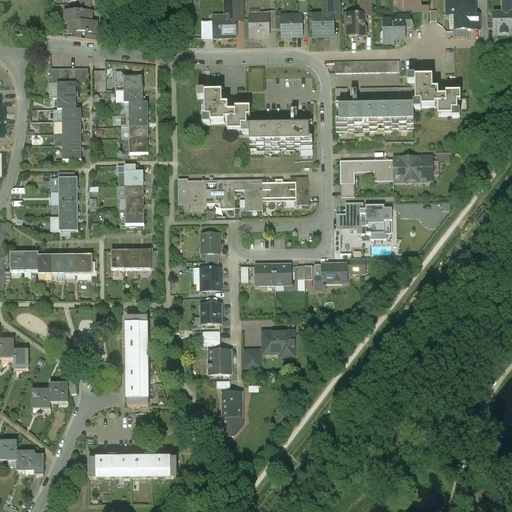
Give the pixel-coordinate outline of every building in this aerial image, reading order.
[(308,15),(307,0),(299,0),(300,15),(308,15)] [(372,17),(371,0),(361,0),(361,13),(371,13),(371,17),(372,17)] [(420,0),(399,0),(399,2),(403,2),(403,10),(421,10),(420,0)] [(447,0),(448,17),(456,17),(475,16),(474,1),(474,0),(447,0)] [(511,0),(503,0),(504,16),(494,16),(494,37),(511,36),(511,0)] [(339,4),(329,4),(329,18),(333,18),(333,22),(340,22),(339,4)] [(244,23),(244,5),(232,5),(232,19),(236,19),(236,23),(244,23)] [(80,13),(66,13),(67,25),(71,25),(71,24),(92,24),(91,13),(80,13)] [(276,13),(267,13),(267,17),(268,17),(269,31),(276,31),(276,13)] [(356,15),(356,16),(349,16),(347,18),(347,24),(345,26),(345,27),(347,28),(347,36),(349,38),(366,38),(366,37),(365,37),(365,16),(358,16),(358,15),(356,15)] [(414,29),(410,16),(397,16),(397,22),(404,22),(404,30),(414,29)] [(475,16),(456,17),(456,31),(456,32),(467,32),(480,32),(480,16),(475,16)] [(267,17),(260,17),(260,20),(250,20),(250,40),(260,39),(262,37),(269,37),(269,31),(268,17),(267,17)] [(302,18),(291,19),(291,21),(282,21),(282,39),(284,39),(286,41),(290,41),(292,39),(302,39),(302,18)] [(329,18),(314,18),(314,39),(333,38),(333,22),(333,18),(329,18)] [(232,19),(214,19),(214,40),(236,40),(236,23),(236,19),(232,19)] [(397,22),(384,23),(384,33),(387,33),(387,41),(404,41),(404,30),(404,22),(397,22)] [(92,24),(71,24),(71,25),(72,35),(85,35),(97,35),(97,24),(92,24)] [(467,32),(456,32),(456,31),(453,31),(453,40),(468,40),(467,32)] [(399,63),(335,64),(335,75),(400,74),(399,63)] [(88,71),(51,71),(51,86),(88,85),(88,71)] [(125,73),(116,73),(116,93),(125,93),(125,79),(125,73)] [(143,78),(125,79),(125,93),(143,93),(143,78)] [(433,92),(433,79),(415,80),(416,104),(421,104),(421,110),(436,109),(436,107),(438,107),(438,118),(458,118),(458,104),(461,104),(461,95),(439,95),(439,92),(433,92)] [(76,85),(58,86),(58,100),(76,100),(76,85)] [(347,103),(347,91),(336,92),(336,103),(347,103)] [(399,91),(360,91),(360,103),(399,102),(399,91)] [(143,93),(125,93),(125,106),(130,106),(143,106),(143,93)] [(250,111),(229,112),(228,108),(222,108),(222,96),(205,96),(205,120),(211,120),(211,126),(225,126),(225,123),(227,123),(228,134),(247,134),(247,120),(250,120),(250,111)] [(76,100),(58,100),(58,113),(61,112),(63,112),(76,112),(76,100)] [(143,106),(130,106),(130,118),(149,118),(149,106),(143,106)] [(413,108),(338,109),(339,132),(414,131),(413,108)] [(76,112),(63,112),(63,125),(81,124),(81,112),(76,112)] [(130,118),(122,118),(122,130),(130,130),(149,130),(149,118),(130,118)] [(81,124),(63,125),(63,137),(82,137),(81,124)] [(310,127),(249,128),(250,151),(310,150),(310,127)] [(149,130),(130,130),(130,142),(149,142),(149,130)] [(82,149),(82,137),(63,137),(63,149),(82,149)] [(149,142),(130,142),(130,156),(149,156),(149,142)] [(82,149),(63,149),(63,163),(82,163),(82,149)] [(432,160),(412,160),(412,162),(393,163),(393,182),(402,181),(402,184),(432,184),(432,179),(432,160)] [(393,182),(393,163),(350,164),(351,171),(341,171),(341,194),(355,193),(355,173),(377,172),(377,182),(393,182)] [(136,174),(125,174),(125,175),(125,189),(143,189),(143,174),(136,174)] [(77,181),(59,181),(59,196),(78,196),(77,181)] [(206,183),(188,183),(188,181),(178,182),(179,205),(190,205),(190,201),(195,201),(195,207),(195,209),(207,209),(207,206),(206,192),(206,183)] [(262,186),(262,182),(234,183),(234,193),(244,193),(245,203),(248,203),(248,211),(263,210),(263,204),(262,186)] [(234,193),(234,183),(217,183),(217,192),(206,192),(207,206),(225,206),(225,207),(235,207),(234,193)] [(296,204),(296,185),(262,186),(263,204),(296,204)] [(143,201),(143,189),(125,189),(125,201),(143,201)] [(78,196),(59,196),(59,208),(78,208),(78,196)] [(143,201),(125,201),(125,213),(143,213),(143,201)] [(391,211),(364,212),(363,205),(349,206),(349,220),(340,220),(340,229),(361,229),(361,236),(392,236),(391,211)] [(78,208),(59,208),(59,220),(78,220),(78,208)] [(144,227),(143,213),(125,213),(125,227),(144,227)] [(78,220),(59,220),(59,234),(78,234),(78,220)] [(219,257),(218,235),(202,235),(202,249),(206,249),(206,257),(219,257)] [(124,254),(112,254),(112,272),(125,272),(124,254)] [(137,254),(124,254),(125,272),(138,272),(137,254)] [(151,254),(137,254),(138,272),(151,272),(151,254)] [(25,255),(11,255),(11,274),(25,274),(25,255)] [(38,255),(25,255),(25,274),(39,274),(39,258),(38,255)] [(52,258),(39,258),(39,274),(39,276),(52,276),(52,258)] [(65,258),(52,258),(52,276),(65,276),(65,258)] [(78,258),(65,258),(65,276),(78,276),(78,258)] [(93,258),(78,258),(78,276),(93,276),(93,258)] [(367,260),(349,260),(350,276),(367,275),(367,260)] [(275,269),(265,269),(265,267),(258,267),(258,288),(275,287),(275,269)] [(285,267),(285,268),(275,269),(275,287),(292,287),(292,267),(285,267)] [(250,284),(250,268),(242,269),(243,284),(250,284)] [(346,284),(345,268),(323,268),(323,277),(324,282),(324,285),(346,284)] [(219,292),(219,270),(206,270),(202,270),(202,284),(205,284),(205,293),(219,292)] [(324,282),(323,277),(315,277),(315,291),(324,291),(324,293),(326,293),(326,288),(324,288),(324,285),(324,282)] [(220,318),(219,306),(202,306),(202,319),(205,319),(205,326),(221,326),(221,318),(220,318)] [(147,321),(127,321),(127,341),(129,341),(129,345),(127,345),(128,385),(129,385),(129,389),(128,389),(128,409),(148,409),(147,321)] [(294,357),(294,334),(269,334),(269,339),(263,340),(263,353),(284,352),(284,357),(294,357)] [(14,342),(1,342),(1,357),(1,359),(14,359),(14,353),(14,342)] [(29,352),(14,353),(14,359),(15,370),(29,370),(29,352)] [(230,352),(210,353),(210,368),(207,368),(207,370),(208,370),(213,370),(213,378),(230,378),(230,352)] [(260,371),(260,353),(245,353),(245,371),(260,371)] [(75,385),(69,386),(71,398),(77,397),(75,385)] [(69,386),(51,386),(51,393),(51,406),(61,406),(69,406),(69,386)] [(51,406),(51,393),(32,393),(32,412),(42,412),(42,410),(51,410),(51,406)] [(241,397),(224,397),(224,411),(227,411),(227,419),(241,419),(241,397)] [(241,419),(227,419),(227,411),(224,411),(225,421),(225,440),(233,440),(241,430),(241,419)] [(17,455),(17,444),(0,443),(0,463),(9,464),(9,461),(17,461),(17,455)] [(35,454),(17,455),(17,461),(17,475),(27,474),(27,472),(35,472),(35,475),(36,475),(35,454)] [(145,459),(145,461),(116,462),(116,459),(109,459),(109,462),(88,463),(89,482),(176,480),(175,461),(152,461),(152,458),(145,459)]
